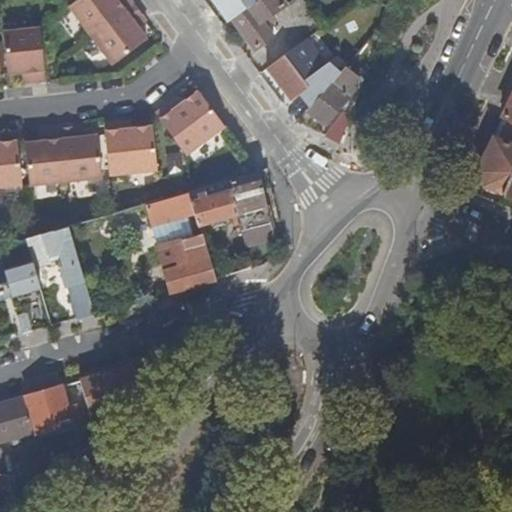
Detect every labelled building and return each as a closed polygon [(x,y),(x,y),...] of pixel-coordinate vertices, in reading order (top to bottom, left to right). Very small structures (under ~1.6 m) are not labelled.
[(76,0),(69,6),(90,34),(112,65),(145,41),(137,29),(133,23),(141,17),(128,0),(76,0)] [(211,0),(221,14),(240,0),(211,0)] [(258,0),(230,21),(253,51),(272,37),(264,26),(261,23),(271,15),(282,6),(277,0),(258,0)] [(274,19),(271,15),(261,23),(264,26),(274,19)] [(137,29),(145,23),(141,17),(133,23),(137,29)] [(5,76),(19,74),(26,73),(27,84),(43,82),(43,72),(42,60),(39,30),(2,34),(5,76)] [(353,58),(362,48),(349,37),(340,46),(353,58)] [(310,49),(304,41),(267,69),(290,101),(299,94),(311,106),(331,83),(320,69),(319,70),(306,53),(310,49)] [(340,46),(320,69),(331,83),(345,68),(353,58),(340,46)] [(331,83),(311,106),(306,112),(325,126),(355,91),(351,87),(358,79),(345,68),(331,83)] [(26,73),(19,74),(20,84),(27,84),(26,73)] [(184,156),(222,127),(196,92),(180,103),(171,111),(167,104),(154,114),(184,156)] [(511,121),(511,94),(501,118),(510,121),(511,121)] [(176,98),(167,104),(171,111),(180,103),(176,98)] [(339,145),(349,120),(342,115),(330,129),(324,138),(339,145)] [(482,187),(502,195),(511,169),(511,121),(510,121),(501,142),(491,138),(475,173),(482,187)] [(129,124),(119,125),(120,133),(130,132),(129,124)] [(120,133),(119,125),(103,127),(104,136),(108,179),(155,174),(151,130),(130,132),(120,133)] [(76,139),(83,138),(82,129),(75,130),(76,139)] [(45,143),(39,143),(24,144),(28,189),(63,186),(101,182),(97,137),(83,138),(76,139),(75,130),(44,133),(45,143)] [(0,190),(20,189),(17,144),(0,145),(0,190)] [(511,199),(511,169),(502,195),(511,199)] [(265,207),(256,173),(227,182),(236,215),(265,207)] [(193,215),(197,226),(229,217),(236,215),(227,182),(202,189),(204,192),(196,195),(197,200),(189,203),(193,215)] [(202,189),(187,194),(189,203),(197,200),(196,195),(204,192),(202,189)] [(187,194),(143,206),(150,228),(193,215),(189,203),(187,194)] [(237,219),(266,211),(265,207),(236,215),(237,219)] [(237,219),(244,247),(273,239),(266,211),(237,219)] [(217,255),(231,252),(224,226),(221,225),(211,228),(211,231),(217,255)] [(61,270),(75,321),(93,316),(79,268),(66,229),(29,240),(24,241),(30,263),(32,269),(48,264),(46,257),(51,255),(59,253),(64,269),(61,270)] [(156,248),(169,293),(212,281),(199,235),(156,248)] [(32,269),(30,263),(5,270),(13,298),(38,291),(32,269)] [(18,333),(31,332),(29,312),(16,314),(18,333)] [(421,360),(445,369),(442,357),(437,359),(432,357),(435,348),(429,345),(431,340),(415,334),(407,354),(421,360)] [(445,403),(454,407),(445,369),(421,360),(411,385),(446,398),(445,403)] [(140,363),(79,381),(89,415),(112,407),(112,408),(145,388),(142,378),(144,377),(140,363)] [(66,408),(60,387),(24,397),(34,434),(70,423),(71,424),(78,422),(73,406),(66,408)] [(0,442),(32,433),(21,398),(0,403),(0,442)] [(438,440),(440,431),(446,410),(432,405),(423,435),(438,440)] [(381,421),(371,417),(367,427),(377,431),(381,421)] [(438,440),(464,449),(461,438),(440,431),(438,440)] [(0,475),(12,476),(19,476),(14,457),(3,460),(0,450),(0,475)] [(48,489),(64,472),(55,463),(44,475),(48,489)] [(0,490),(11,491),(12,476),(0,475),(0,490)]
